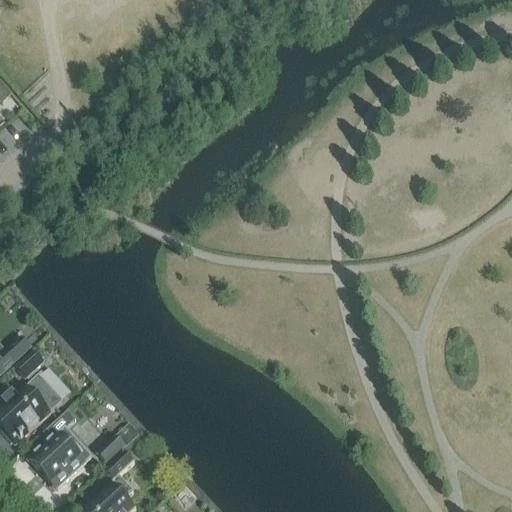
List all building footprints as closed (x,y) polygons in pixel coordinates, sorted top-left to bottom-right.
[(11,99),(6,92),(0,97),(0,105),(2,107),(7,102),(11,99)] [(22,341),(6,355),(0,348),(0,380),(1,381),(33,352),(22,341)] [(33,357),(16,373),(25,383),(43,367),(33,357)] [(6,409),(0,414),(0,432),(2,434),(0,436),(11,447),(12,446),(15,449),(20,445),(21,446),(23,443),(23,442),(62,406),(39,381),(43,378),(37,372),(25,383),(29,388),(15,401),(12,398),(3,406),(6,409)] [(29,464),(57,494),(92,461),(65,432),(29,464)] [(116,442),(98,458),(107,468),(124,452),(116,442)] [(119,481),(135,467),(125,457),(105,476),(114,486),(86,511),(134,511),(127,503),(134,497),(119,481)]
